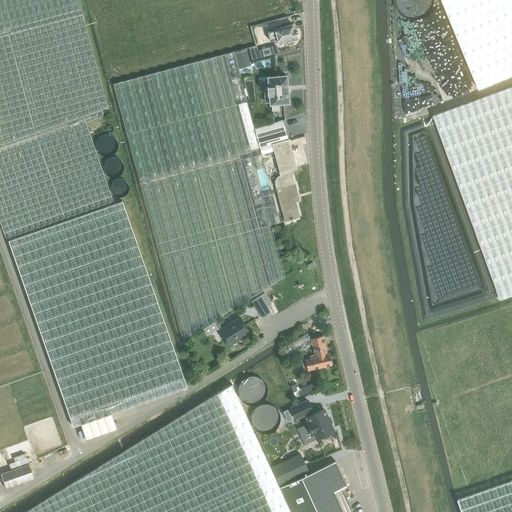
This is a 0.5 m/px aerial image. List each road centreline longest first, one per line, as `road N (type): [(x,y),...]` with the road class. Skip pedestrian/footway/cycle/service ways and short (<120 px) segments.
road 1 (unknown): [(332,0),(345,213),(409,511)]
road 2 (unclassified): [(382,511),(323,246),(308,0)]
